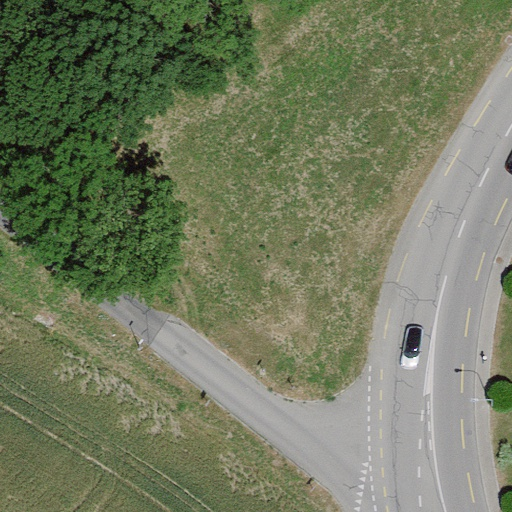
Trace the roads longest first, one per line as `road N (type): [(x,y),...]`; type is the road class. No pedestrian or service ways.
road 1 (unclassified): [(0,204),(318,447),(369,466),(428,470)]
road 2 (tertiary): [(511,127),(456,245),(442,296),(428,470)]
